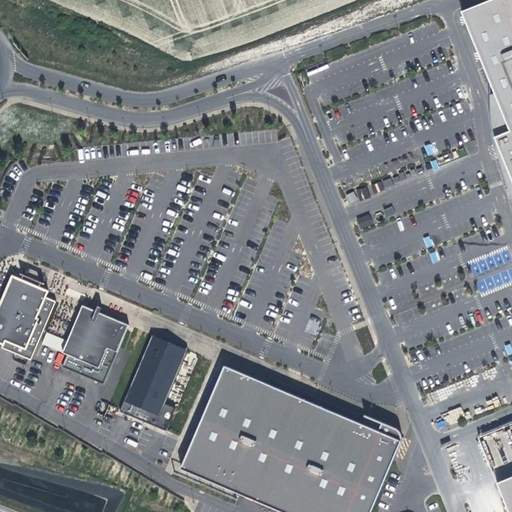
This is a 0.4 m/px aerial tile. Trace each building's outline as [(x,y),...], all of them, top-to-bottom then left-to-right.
[(511,0),(493,0),(462,13),(491,83),(511,132),(495,138),(511,179),(511,0)] [(511,179),(495,138),(511,132),(491,83),(490,102),(491,120),(495,142),(498,155),(508,190),(510,196),(511,201),(511,179)] [(430,145),(425,147),(429,155),(434,154),(430,145)] [(436,160),(431,162),(435,171),(440,169),(436,160)] [(347,194),(350,203),(357,200),(353,192),(347,194)] [(357,219),(361,229),(373,224),(369,213),(357,219)] [(424,239),(428,248),(433,246),(429,237),(424,239)] [(430,254),(434,263),(439,261),(435,252),(430,254)] [(27,286),(29,283),(13,277),(0,307),(0,342),(4,344),(2,348),(32,360),(57,302),(47,297),(49,291),(34,285),(33,288),(27,286)] [(63,353),(68,355),(63,367),(104,385),(130,325),(106,315),(100,313),(103,307),(99,306),(96,311),(83,306),(63,353)] [(59,350),(56,362),(60,363),(66,339),(45,333),(41,345),(59,350)] [(169,342),(153,335),(150,342),(186,358),(189,351),(169,342)] [(186,358),(150,342),(120,411),(166,431),(176,408),(166,404),(186,358)] [(225,366),(181,470),(281,511),(372,511),(402,441),(403,441),(403,439),(403,438),(403,437),(403,436),(402,434),(402,433),(401,432),(400,430),(398,429),(397,428),(383,422),(382,425),(379,431),(267,384),(225,366)] [(382,425),(270,377),(267,384),(379,431),(382,425)] [(511,511),(511,477),(498,484),(509,511),(511,511)]
